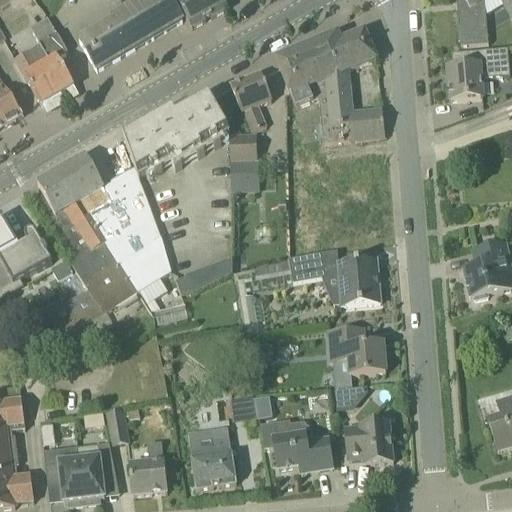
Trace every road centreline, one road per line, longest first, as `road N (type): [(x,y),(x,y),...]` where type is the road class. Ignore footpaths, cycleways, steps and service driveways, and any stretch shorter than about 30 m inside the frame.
road 1 (residential): [(440,511),(398,0)]
road 2 (secondary): [(0,191),(339,0)]
